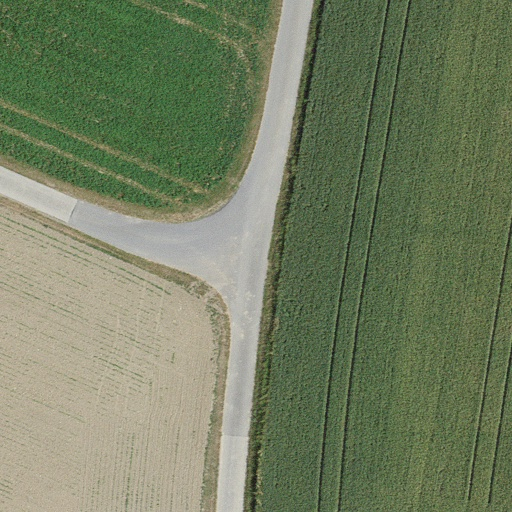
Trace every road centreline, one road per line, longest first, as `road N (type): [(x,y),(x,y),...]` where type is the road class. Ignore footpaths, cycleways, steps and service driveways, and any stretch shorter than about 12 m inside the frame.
road 1 (unclassified): [(250,266),(297,0)]
road 2 (unclassified): [(0,180),(117,230),(250,266)]
road 3 (unclassified): [(250,266),(233,511)]
